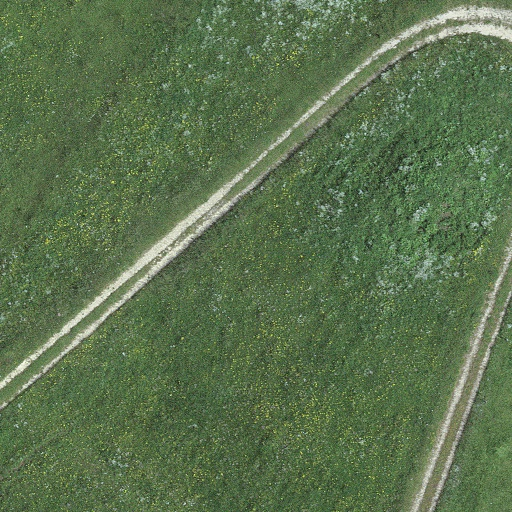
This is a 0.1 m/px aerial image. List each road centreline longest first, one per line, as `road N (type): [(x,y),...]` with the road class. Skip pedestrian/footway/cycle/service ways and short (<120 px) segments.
road 1 (track): [(0,412),(434,24),(511,39)]
road 2 (track): [(511,296),(429,511)]
